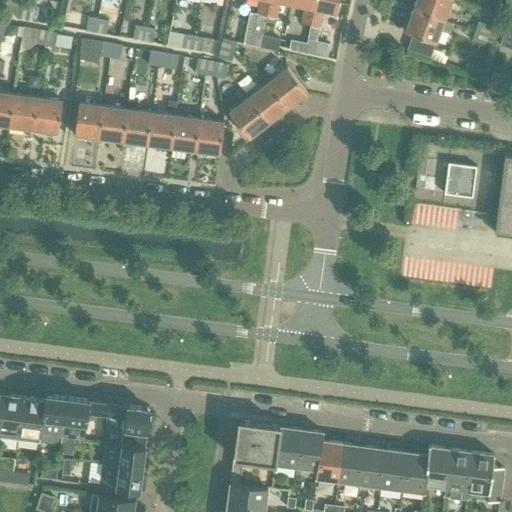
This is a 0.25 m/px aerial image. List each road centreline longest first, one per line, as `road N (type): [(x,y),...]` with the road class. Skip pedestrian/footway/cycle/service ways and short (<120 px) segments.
road 1 (residential): [(511,447),(174,401)]
road 2 (residential): [(0,174),(330,215)]
road 3 (secondary): [(318,302),(0,257)]
road 4 (secondary): [(0,301),(315,343)]
road 5 (secondary): [(315,343),(511,368)]
road 6 (secondary): [(511,326),(318,302)]
road 7 (residential): [(174,401),(0,377)]
road 8 (residential): [(346,94),(511,117)]
road 9 (residential): [(330,215),(346,94)]
